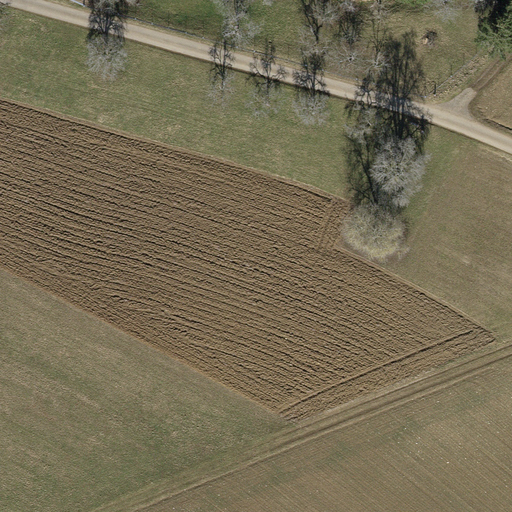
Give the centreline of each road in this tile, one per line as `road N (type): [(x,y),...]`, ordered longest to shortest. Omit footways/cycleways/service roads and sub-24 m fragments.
road 1 (track): [(511,147),(459,125),(10,0)]
road 2 (track): [(111,511),(511,350)]
